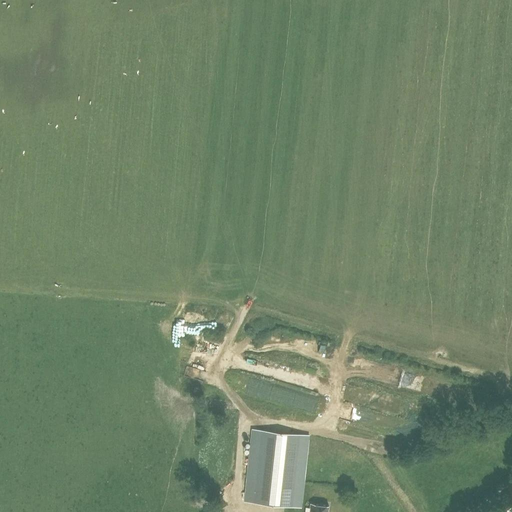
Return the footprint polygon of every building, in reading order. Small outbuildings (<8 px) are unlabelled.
[(229,322),(228,313),(218,314),(218,323),(229,322)] [(376,374),(379,367),(363,362),(361,369),(376,374)] [(201,379),(201,368),(191,368),(191,379),(201,379)] [(346,407),(343,416),(383,427),(385,418),(346,407)] [(298,506),(306,435),(255,430),(247,501),(298,506)] [(327,511),(329,505),(313,503),(312,511),(311,511),(327,511)]
